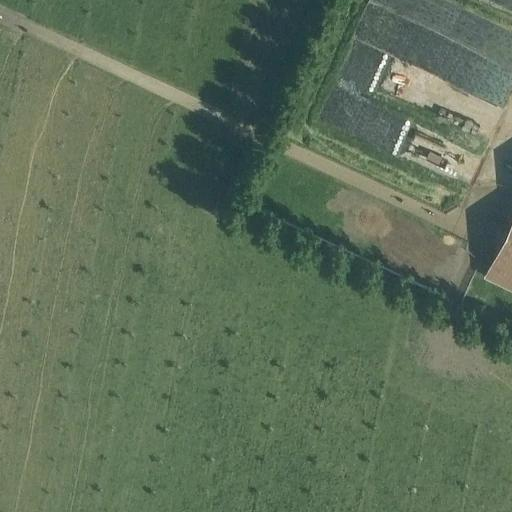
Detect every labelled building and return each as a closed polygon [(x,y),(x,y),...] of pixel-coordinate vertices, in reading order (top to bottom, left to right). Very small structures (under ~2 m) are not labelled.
[(511,51),(397,0),(369,0),(362,17),(511,84),(511,51)] [(366,35),(357,69),(382,75),(391,41),(366,35)] [(340,104),(367,105),(368,83),(341,82),(340,104)] [(447,154),(472,166),(482,147),(457,134),(447,154)] [(511,297),(511,220),(482,284),(511,297)]
